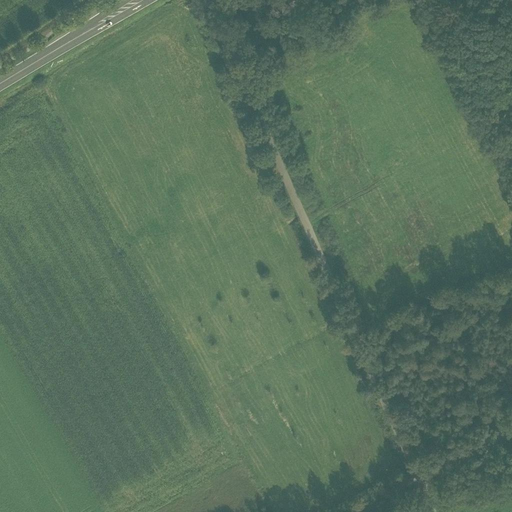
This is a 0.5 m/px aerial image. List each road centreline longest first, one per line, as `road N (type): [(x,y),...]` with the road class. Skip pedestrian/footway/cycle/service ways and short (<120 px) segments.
road 1 (unclassified): [(419,477),(206,0)]
road 2 (secondary): [(137,0),(0,82)]
